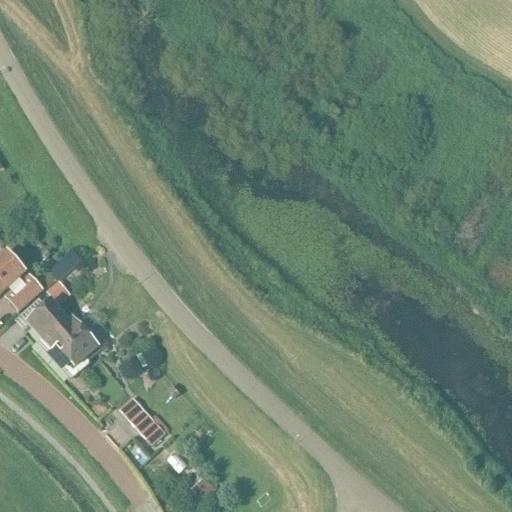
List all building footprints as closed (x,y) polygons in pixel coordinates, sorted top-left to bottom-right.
[(26,276),(7,255),(0,261),(0,299),(4,296),(8,300),(6,301),(18,315),(42,294),(30,280),(28,281),(24,277),(26,276)] [(56,351),(75,371),(99,350),(72,321),(69,324),(51,306),(28,328),(52,354),(56,351)] [(120,414),(131,425),(144,413),(134,402),(120,414)] [(154,425),(141,437),(152,448),(165,436),(154,425)] [(228,500),(221,491),(214,497),(221,506),(228,500)]
